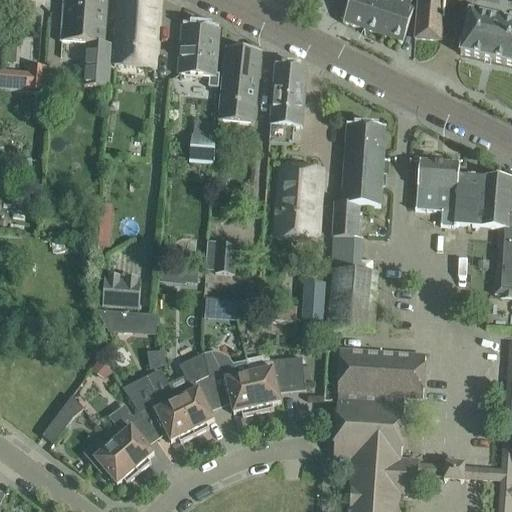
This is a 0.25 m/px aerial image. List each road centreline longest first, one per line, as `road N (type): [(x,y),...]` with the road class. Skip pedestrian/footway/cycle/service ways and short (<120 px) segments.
road 1 (tertiary): [(511,146),(318,49)]
road 2 (residential): [(156,511),(221,467),(310,446)]
